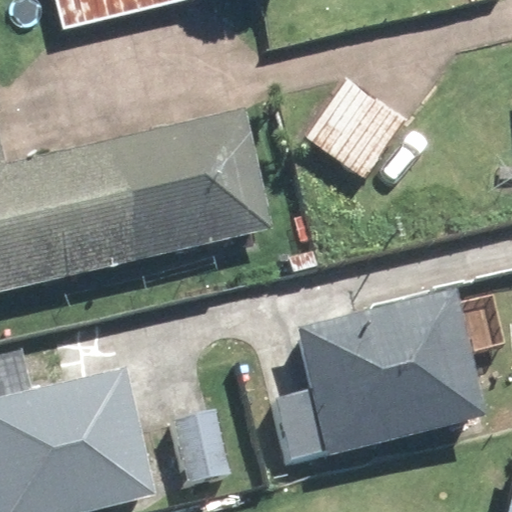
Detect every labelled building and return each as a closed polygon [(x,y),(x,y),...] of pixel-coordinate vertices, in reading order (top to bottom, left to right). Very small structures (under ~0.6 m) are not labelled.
[(42,0),(50,35),(201,2),(200,0),(42,0)] [(341,86),(298,145),(357,188),(401,129),(341,86)] [(0,295),(261,234),(234,120),(0,174),(0,295)] [(266,407),(282,474),(480,429),(451,303),(287,340),(301,399),(266,407)] [(115,376),(0,404),(0,511),(143,511),(149,511),(115,376)] [(208,416),(163,427),(180,496),(225,484),(208,416)] [(511,511),(511,464),(491,468),(498,511),(511,511)]
